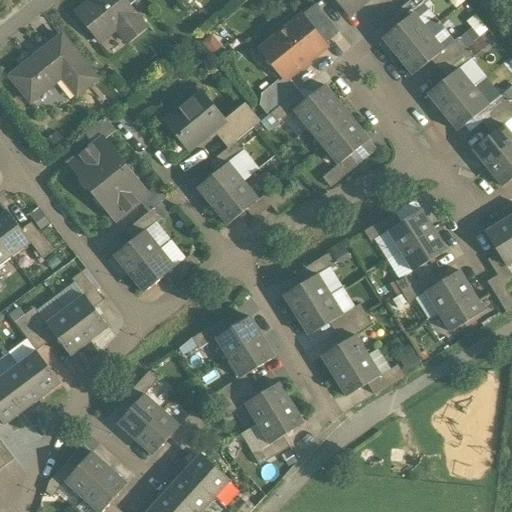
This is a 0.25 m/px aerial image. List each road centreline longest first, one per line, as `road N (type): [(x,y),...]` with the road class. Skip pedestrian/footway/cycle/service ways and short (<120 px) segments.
road 1 (residential): [(421,165),(237,259)]
road 2 (residential): [(28,173),(137,326)]
road 3 (residential): [(237,259),(336,414)]
road 4 (residential): [(220,141),(168,184),(229,264)]
